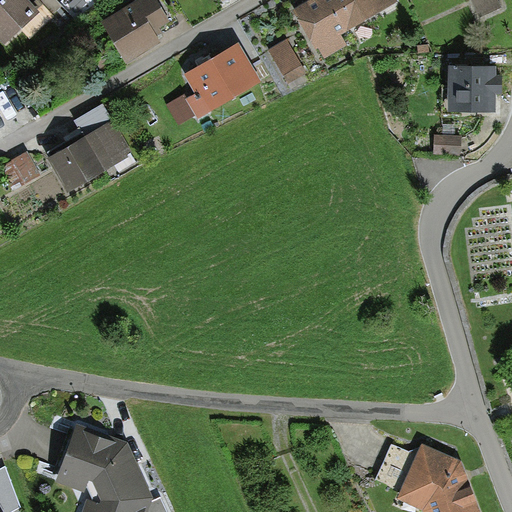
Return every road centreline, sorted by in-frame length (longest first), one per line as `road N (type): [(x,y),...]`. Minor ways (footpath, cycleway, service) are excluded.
road 1 (residential): [(476,407),(318,409),(22,371)]
road 2 (residential): [(511,144),(442,200),(431,227),(476,407)]
road 3 (residential): [(256,0),(0,148)]
